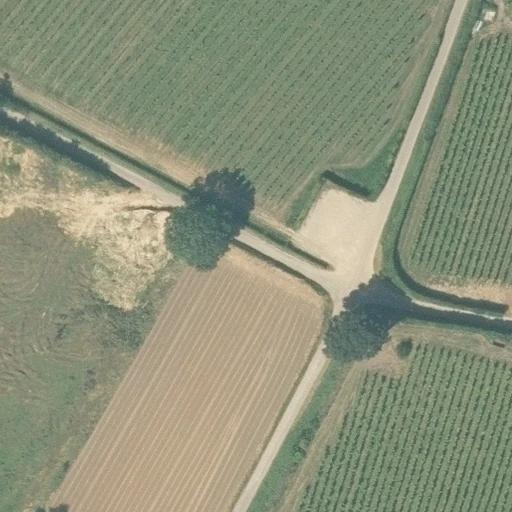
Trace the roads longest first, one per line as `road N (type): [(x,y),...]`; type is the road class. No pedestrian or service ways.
road 1 (unclassified): [(351,291),(0,114)]
road 2 (unclassified): [(351,291),(465,0)]
road 3 (unclassified): [(239,511),(351,291)]
road 4 (unclassified): [(511,324),(351,291)]
